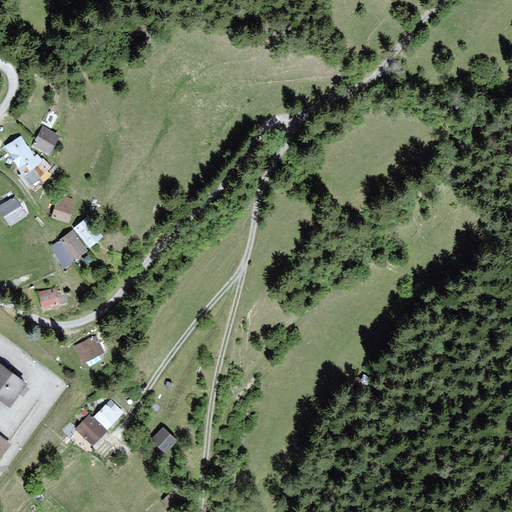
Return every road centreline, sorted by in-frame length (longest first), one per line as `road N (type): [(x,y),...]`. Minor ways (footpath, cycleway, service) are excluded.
road 1 (track): [(287,120),(262,184),(213,387),(203,511)]
road 2 (track): [(0,303),(58,325),(112,306),(262,129),(287,120)]
road 3 (track): [(243,268),(112,438)]
road 4 (track): [(287,120),(329,108),(366,83),(444,0)]
